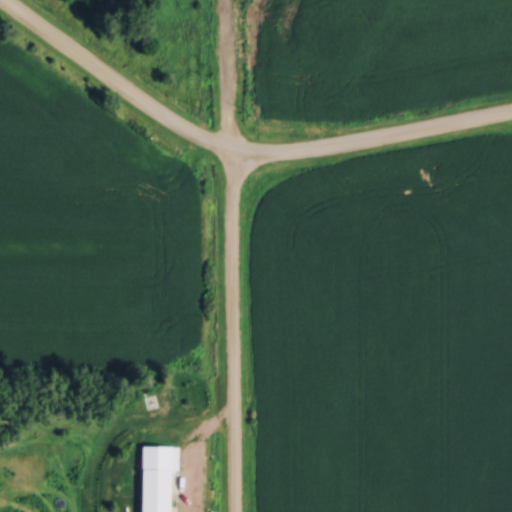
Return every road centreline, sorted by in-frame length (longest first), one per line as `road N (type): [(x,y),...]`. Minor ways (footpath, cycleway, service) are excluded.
road 1 (tertiary): [(0,1),(166,123),(236,157),(287,156),(511,116)]
road 2 (residential): [(226,0),(232,511)]
